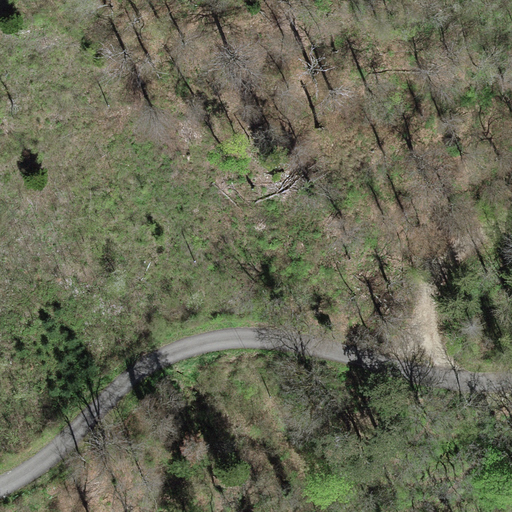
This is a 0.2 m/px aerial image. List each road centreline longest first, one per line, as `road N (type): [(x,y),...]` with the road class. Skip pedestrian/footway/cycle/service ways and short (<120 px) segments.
road 1 (residential): [(511,377),(432,374),(285,340),(185,347),(142,368),(47,459),(0,487)]
road 2 (track): [(511,217),(434,283),(423,324),(432,374)]
